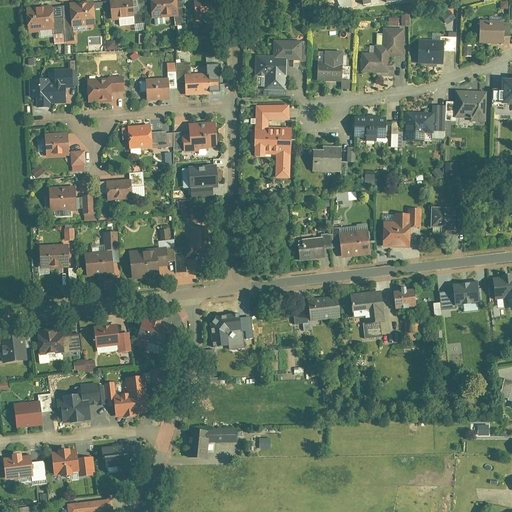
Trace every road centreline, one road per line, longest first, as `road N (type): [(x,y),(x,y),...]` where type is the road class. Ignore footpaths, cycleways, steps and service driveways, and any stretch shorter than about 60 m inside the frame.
road 1 (residential): [(511,257),(227,289)]
road 2 (residential): [(320,115),(457,81),(511,58)]
road 3 (residential): [(230,107),(227,289)]
road 4 (residential): [(168,435),(0,445)]
road 5 (residential): [(189,294),(31,319)]
road 6 (residential): [(189,294),(190,357),(168,435)]
